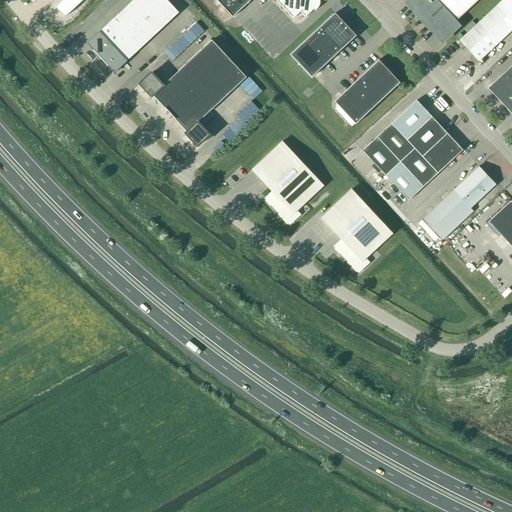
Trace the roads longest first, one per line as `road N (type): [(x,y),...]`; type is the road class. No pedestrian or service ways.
road 1 (trunk): [(510,511),(312,406),(245,359),(128,264),(0,133)]
road 2 (unclassified): [(511,319),(467,349),(435,347),(306,270),(124,123),(11,0)]
road 3 (trunk): [(0,162),(116,280),(232,373),(360,459),(461,511)]
road 4 (unclassified): [(511,155),(366,0)]
